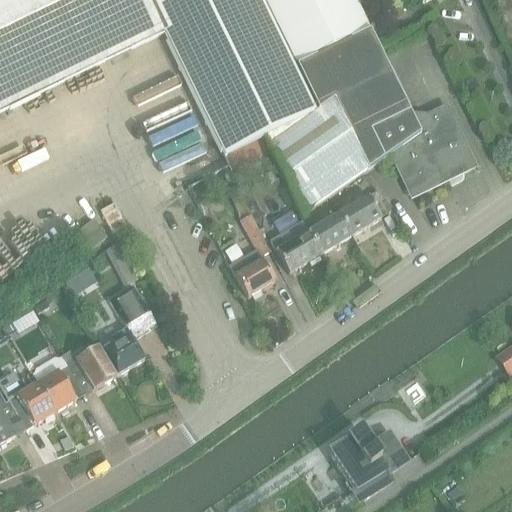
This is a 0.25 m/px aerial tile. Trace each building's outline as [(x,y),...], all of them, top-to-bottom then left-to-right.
[(271,157),(298,221),(327,203),(368,174),(387,160),(412,201),(444,186),(442,182),(457,174),(458,178),(474,170),(446,111),(427,120),(426,121),(425,122),(424,123),(424,124),(424,125),(424,126),(424,127),(424,128),(426,133),(419,136),(369,35),(352,0),(0,0),(0,119),(165,37),(233,173),(271,157)] [(210,156),(189,178),(200,189),(222,167),(210,156)] [(338,219),(351,240),(381,222),(381,221),(390,216),(378,195),(368,201),(338,219)] [(114,207),(100,214),(111,236),(125,229),(114,207)] [(270,255),(259,238),(249,219),(238,226),(255,254),(228,270),(248,302),(275,286),(260,260),(270,255)] [(308,237),(321,258),(351,240),(338,219),(308,237)] [(92,252),(106,242),(92,223),(78,233),(92,252)] [(301,225),(270,244),(276,256),(289,278),(321,258),(308,237),(301,225)] [(107,254),(105,255),(124,290),(134,284),(137,283),(119,248),(116,249),(107,254)] [(77,280),(65,287),(73,301),(85,293),(77,280)] [(148,300),(137,306),(143,318),(154,313),(148,300)] [(44,303),(32,310),(37,317),(48,310),(44,303)] [(99,350),(116,380),(144,364),(132,344),(150,333),(137,311),(119,321),(126,334),(99,350)] [(13,327),(5,332),(9,338),(17,333),(13,327)] [(511,332),(511,351),(495,364),(508,382),(511,379),(511,331),(511,332)] [(157,354),(168,349),(163,336),(151,341),(157,354)] [(61,359),(62,361),(84,399),(116,380),(99,350),(75,364),(69,354),(61,359)] [(35,376),(31,378),(55,417),(84,399),(62,361),(59,362),(55,361),(38,371),(35,376)] [(12,390),(2,396),(8,406),(9,406),(25,434),(26,434),(55,417),(31,378),(18,386),(24,396),(18,400),(12,390)] [(0,449),(15,441),(14,440),(25,434),(9,406),(8,406),(5,408),(0,400),(0,449)] [(100,407),(87,416),(103,439),(116,430),(100,407)] [(351,498),(358,508),(394,484),(390,478),(409,465),(389,437),(371,450),(362,436),(330,457),(355,495),(351,498)] [(458,489),(448,497),(456,507),(466,499),(458,489)]
